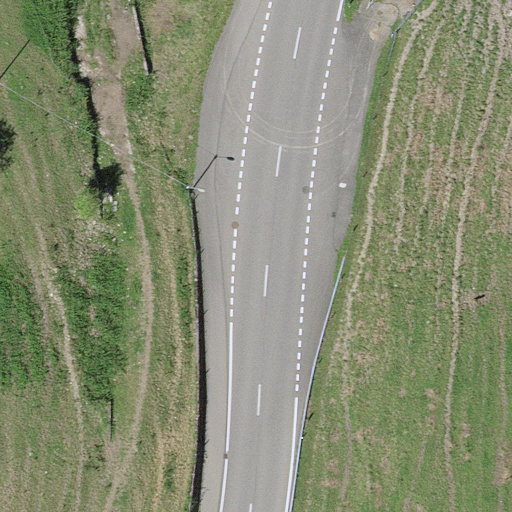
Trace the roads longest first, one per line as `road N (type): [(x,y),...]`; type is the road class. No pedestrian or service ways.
road 1 (secondary): [(255,511),(283,146),(310,0)]
road 2 (track): [(289,104),(386,0)]
